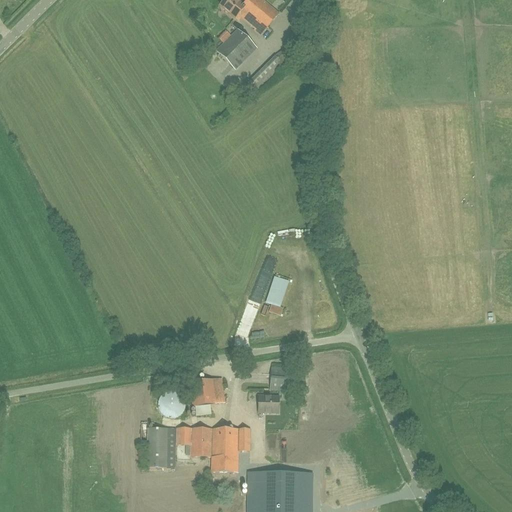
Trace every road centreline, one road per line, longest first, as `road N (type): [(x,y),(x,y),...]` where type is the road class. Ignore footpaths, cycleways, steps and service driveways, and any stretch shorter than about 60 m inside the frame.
road 1 (unclassified): [(0,397),(355,338)]
road 2 (unclassified): [(355,338),(322,241),(310,0)]
road 3 (unclassified): [(440,511),(403,457),(355,338)]
